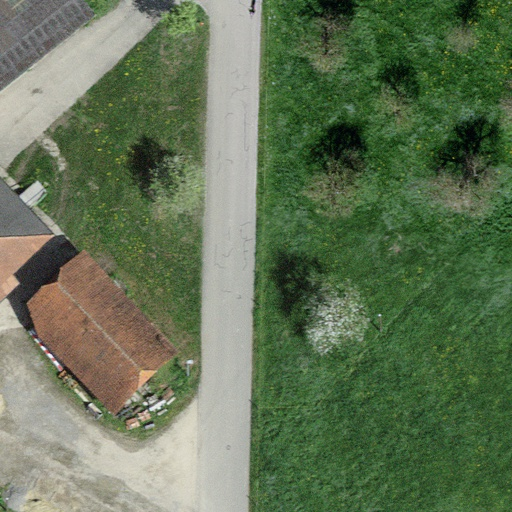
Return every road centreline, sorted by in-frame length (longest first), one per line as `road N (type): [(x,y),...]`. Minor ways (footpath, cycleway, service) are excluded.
road 1 (unclassified): [(224,511),(225,91),(236,0)]
road 2 (track): [(0,308),(15,254),(7,136),(149,0)]
road 3 (track): [(226,470),(87,468),(0,389)]
